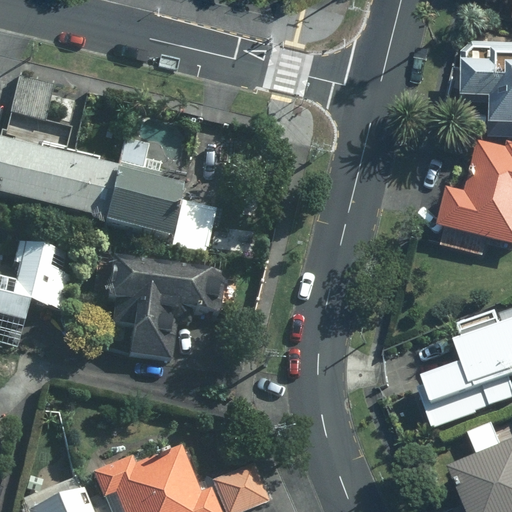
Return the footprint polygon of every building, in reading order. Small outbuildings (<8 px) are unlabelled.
[(492,140),(511,140),(511,46),(466,45),(463,105),(493,106),(492,140)] [(56,90),(19,79),(10,115),(47,125),(56,90)] [(0,203),(96,225),(108,171),(0,146),(0,203)] [(508,154),(481,148),(469,198),(450,194),(440,232),(511,249),(511,146),(510,146),(508,154)] [(158,175),(118,165),(102,230),(166,245),(179,192),(155,186),(158,175)] [(11,284),(0,280),(0,322),(20,328),(26,307),(49,313),(63,259),(20,248),(11,284)] [(105,304),(132,307),(126,358),(172,363),(178,310),(219,314),(224,275),(110,262),(105,304)] [(511,330),(456,350),(465,375),(419,391),(434,433),(511,406),(511,383),(511,381),(511,380),(511,330)] [(217,511),(210,494),(199,499),(179,451),(134,470),(130,462),(89,479),(103,511),(217,511)] [(511,511),(511,451),(452,476),(466,511),(511,511)] [(211,494),(218,511),(256,511),(269,506),(253,468),(208,487),(211,494)] [(23,511),(87,511),(75,482),(20,504),(23,511)]
